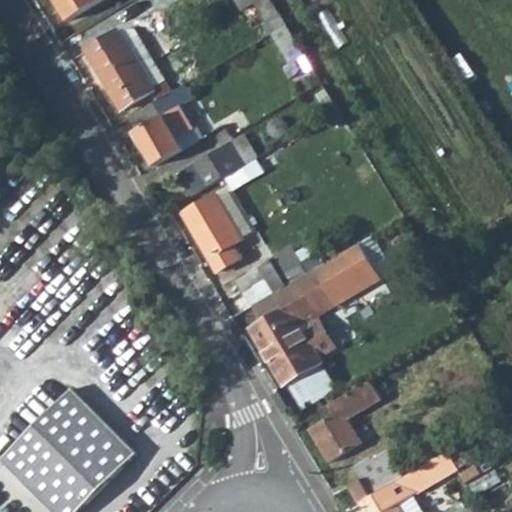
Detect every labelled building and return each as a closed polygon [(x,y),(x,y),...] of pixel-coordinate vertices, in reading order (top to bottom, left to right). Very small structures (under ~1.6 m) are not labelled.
[(59,0),(71,19),(103,0),(59,0)] [(164,9),(158,0),(142,0),(152,15),(164,9)] [(264,20),(279,11),(272,0),(236,0),(241,8),(252,1),(264,20)] [(259,22),(266,34),(271,31),(286,22),(279,11),(264,20),(259,22)] [(218,24),(235,53),(247,46),(230,17),(218,24)] [(290,61),(304,53),(286,22),(271,31),(290,61)] [(137,29),(121,30),(158,90),(152,94),(156,101),(173,91),(137,29)] [(121,30),(89,49),(126,110),(152,94),(158,90),(121,30)] [(191,93),(185,84),(173,91),(179,100),(191,93)] [(179,100),(173,91),(156,101),(128,118),(158,165),(186,149),(180,138),(195,128),(179,100)] [(329,126),(342,118),(336,108),(323,115),(329,126)] [(179,172),(193,196),(226,176),(244,164),(230,141),(179,172)] [(216,192),(184,212),(219,270),(241,257),(234,243),(243,237),(216,192)] [(380,271),(361,242),(308,273),(276,292),(254,305),(264,322),(255,328),(288,385),(327,361),(324,356),(340,346),(321,315),(317,309),(335,298),(380,271)] [(260,265),(276,292),(308,273),(292,246),(274,257),(260,265)] [(338,303),(335,298),(317,309),(321,315),(338,303)] [(382,399),(370,379),(327,405),(333,415),(311,429),(329,460),(362,440),(349,419),(382,399)] [(83,511),(140,459),(73,390),(0,461),(0,462),(49,511),(83,511)] [(501,432),(511,425),(511,412),(495,423),(501,432)] [(354,468),(361,480),(373,496),(404,478),(387,451),(370,461),(369,459),(354,468)] [(456,469),(446,452),(404,478),(373,496),(362,503),(367,511),(402,511),(398,505),(413,495),(456,469)] [(349,487),(360,504),(362,503),(373,496),(361,480),(349,487)] [(423,511),(413,495),(398,505),(402,511),(423,511)]
